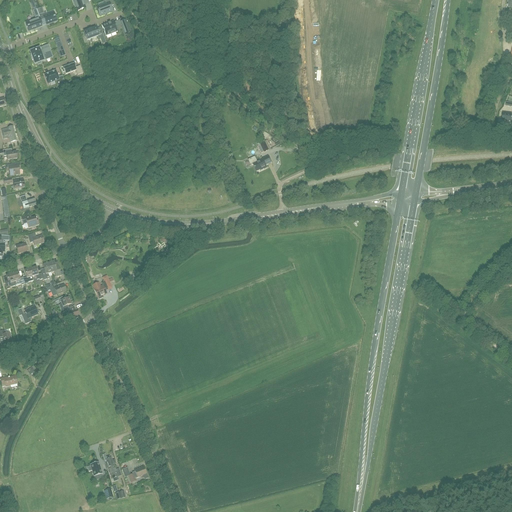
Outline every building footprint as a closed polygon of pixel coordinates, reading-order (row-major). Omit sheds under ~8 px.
[(89,2),(87,0),(73,0),(77,11),(85,8),(84,4),(89,2)] [(112,11),(110,7),(114,5),(113,2),(111,0),(104,0),(106,4),(97,7),(99,12),(98,12),(100,16),(112,11)] [(29,31),(41,27),(38,17),(39,17),(36,9),(32,11),(35,19),(28,22),(29,23),(26,24),(29,31)] [(57,21),(54,13),(51,15),(50,14),(43,16),(46,25),(57,21)] [(130,32),(126,20),(120,22),(124,34),(130,32)] [(117,32),(113,21),(102,26),(105,36),(117,32)] [(100,36),(97,28),(84,32),(85,35),(84,36),(85,38),(86,38),(87,41),(100,36)] [(32,58),(51,51),(49,47),(40,51),(39,48),(36,49),(35,48),(32,49),(33,50),(30,51),(32,55),(31,56),(32,58)] [(44,61),(43,58),(52,55),(51,51),(32,58),(33,61),(33,60),(35,64),(37,63),(38,65),(41,63),(41,62),(44,61)] [(83,74),(80,66),(75,68),(74,64),(63,68),(63,69),(62,70),(63,73),(64,72),(65,75),(76,71),(78,75),(83,74)] [(58,77),(56,71),(44,75),(48,84),(59,80),(61,85),(65,84),(62,76),(58,77)] [(13,127),(8,128),(1,130),(3,136),(6,135),(6,136),(10,135),(14,134),(13,127)] [(16,141),(14,134),(10,135),(6,136),(6,135),(3,136),(3,139),(8,138),(9,138),(10,142),(16,141)] [(9,149),(8,150),(3,151),(4,156),(7,156),(7,160),(8,160),(17,158),(16,152),(10,153),(9,149)] [(231,157),(233,162),(240,159),(238,154),(231,157)] [(262,159),(262,160),(257,162),(255,156),(248,160),(251,166),(253,164),(256,171),(263,168),(263,169),(266,168),(265,165),(271,162),(268,156),(262,159)] [(19,169),(20,169),(19,164),(8,165),(6,166),(6,169),(8,169),(9,169),(10,176),(19,175),(19,169)] [(14,189),(24,187),(23,180),(13,181),(14,189)] [(20,200),(20,201),(19,201),(20,203),(21,203),(22,207),(28,205),(28,207),(36,205),(34,198),(25,201),(24,198),(20,200)] [(31,216),(22,218),(23,224),(27,223),(28,228),(39,225),(37,217),(32,219),(31,216)] [(35,233),(29,235),(28,235),(30,243),(31,243),(33,242),(34,246),(44,243),(42,235),(36,237),(35,233)] [(28,240),(27,237),(24,238),(25,241),(24,241),(25,243),(16,246),(18,254),(28,251),(27,247),(30,246),(28,240)] [(54,262),(48,264),(51,273),(54,272),(55,275),(56,277),(61,276),(60,273),(59,268),(56,269),(54,262)] [(51,273),(48,264),(43,265),(45,272),(41,273),(43,279),(43,281),(47,279),(47,277),(49,277),(48,274),(51,273)] [(36,267),(30,269),(32,277),(36,276),(37,280),(39,279),(39,280),(43,279),(41,273),(38,274),(36,267)] [(32,277),(30,269),(24,270),(26,278),(23,278),(25,284),(28,283),(28,282),(30,282),(29,278),(32,277)] [(21,285),(25,284),(23,278),(19,278),(18,272),(12,274),(14,282),(15,286),(19,285),(21,284),(21,285)] [(14,282),(12,274),(8,275),(6,276),(8,282),(8,283),(5,284),(7,289),(8,289),(10,289),(10,288),(12,287),(15,286),(14,282)] [(102,283),(103,285),(100,286),(98,283),(93,285),(94,289),(98,298),(99,299),(104,297),(103,296),(107,294),(104,288),(107,287),(107,288),(111,286),(109,283),(113,281),(112,278),(102,283)] [(54,288),(53,285),(50,287),(46,288),(48,291),(50,290),(52,297),(57,295),(66,291),(64,285),(54,288)] [(41,300),(42,300),(40,296),(39,295),(33,298),(36,303),(42,301),(41,300)] [(69,297),(66,298),(65,296),(66,296),(51,302),(60,298),(61,301),(60,301),(61,304),(59,305),(61,311),(67,309),(65,306),(71,304),(69,297)] [(77,309),(75,310),(73,306),(64,312),(65,316),(68,314),(70,321),(77,318),(76,315),(79,314),(77,309)] [(29,318),(38,314),(34,307),(25,311),(26,313),(23,314),(21,309),(17,311),(19,316),(21,315),(25,324),(31,322),(29,318)] [(10,333),(8,333),(5,334),(5,330),(0,331),(0,337),(3,337),(5,345),(8,344),(12,343),(10,333)] [(34,365),(32,367),(27,371),(29,373),(32,377),(39,372),(34,365)] [(9,377),(8,377),(0,379),(2,387),(5,386),(5,387),(8,387),(10,386),(17,384),(16,376),(9,377)] [(115,465),(114,466),(113,464),(116,463),(114,460),(112,461),(111,458),(110,458),(110,456),(106,458),(107,459),(106,460),(107,462),(105,463),(106,465),(107,469),(108,468),(109,471),(111,470),(112,470),(112,468),(114,467),(114,468),(115,467),(115,465)] [(92,470),(94,477),(102,474),(98,462),(90,465),(91,466),(88,467),(89,471),(92,470)] [(118,477),(121,476),(120,471),(119,469),(116,470),(115,467),(114,468),(114,467),(112,468),(112,470),(111,470),(109,471),(111,479),(113,479),(114,482),(119,480),(118,477)] [(136,480),(135,479),(143,476),(145,480),(148,478),(144,467),(135,471),(136,473),(129,476),(131,482),(136,480)] [(125,477),(130,475),(127,468),(122,470),(125,477)] [(124,490),(115,493),(117,500),(126,497),(124,490)]
